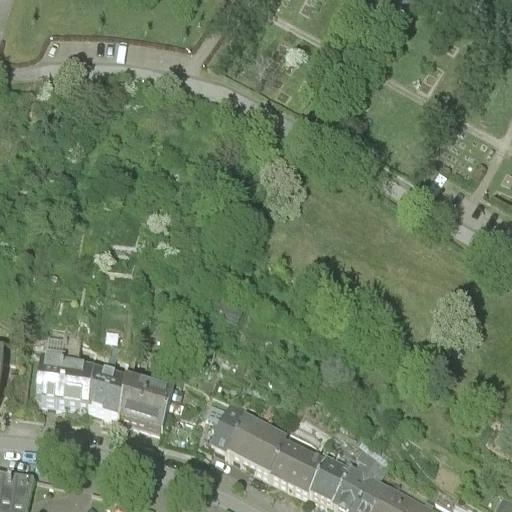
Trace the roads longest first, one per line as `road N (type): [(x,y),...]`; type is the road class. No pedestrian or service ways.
road 1 (residential): [(511,280),(234,114),(109,89),(0,83)]
road 2 (residential): [(244,511),(107,459),(0,443)]
